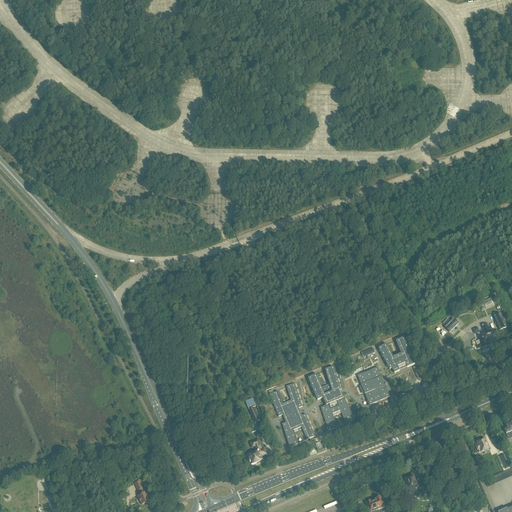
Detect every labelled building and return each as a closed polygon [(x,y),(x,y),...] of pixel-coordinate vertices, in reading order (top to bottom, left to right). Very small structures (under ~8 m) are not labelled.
[(492,300),(492,299),(483,302),(486,308),(494,304),(492,300)] [(505,328),(498,314),(493,316),(500,330),(505,328)] [(459,324),(454,319),(444,328),(449,333),(459,324)] [(479,341),(481,345),(479,346),(480,349),(482,348),(482,349),(490,346),(486,338),(487,337),(486,334),(491,332),(489,330),(486,324),(481,326),(485,335),(482,336),(484,339),(479,341)] [(386,345),(379,349),(390,370),(392,369),(395,374),(400,371),(399,371),(401,370),(407,368),(415,365),(404,338),(396,342),(401,354),(393,358),(386,345)] [(373,348),(362,353),(363,358),(375,353),(373,348)] [(316,375),(308,378),(318,401),(323,398),(324,400),(325,404),(326,404),(326,406),(321,408),(329,431),(337,428),(332,414),(340,411),(346,424),(354,420),(345,398),(344,399),(343,397),(341,393),(340,391),(341,391),(334,368),(325,370),(330,384),(322,388),(316,375)] [(365,373),(358,376),(361,385),(362,386),(365,394),(365,395),(370,406),(390,397),(386,388),(385,386),(381,377),(377,368),(370,371),(365,374),(365,373)] [(270,395),(279,417),(283,415),(284,417),(283,417),(285,421),(286,423),(282,424),(290,447),(298,445),(294,431),(302,427),(307,440),(315,437),(306,415),(302,416),(301,414),(300,410),(299,408),(302,407),(295,384),(287,387),(291,401),(283,404),(278,391),(274,393),(270,395)] [(255,423),(260,421),(254,407),(256,406),(253,399),(246,402),(255,423)] [(266,455),(265,452),(263,452),(258,440),(250,443),(252,448),(255,447),(257,452),(249,456),(251,460),(249,461),(251,465),(264,460),(262,457),(266,455)] [(489,449),(485,440),(477,443),(478,445),(476,446),(478,451),(480,450),(481,452),(489,449)] [(500,457),(506,469),(510,467),(504,455),(500,457)] [(413,476),(406,479),(409,488),(406,489),(408,494),(411,492),(411,493),(416,491),(415,489),(418,487),(417,485),(413,476)] [(140,481),(134,484),(138,492),(143,489),(140,481)] [(428,495),(427,492),(424,487),(423,483),(419,484),(421,488),(419,489),(423,497),(428,495)] [(149,502),(147,497),(148,496),(147,494),(146,494),(145,494),(138,497),(142,505),(149,502)] [(377,500),(374,501),(378,510),(378,511),(383,511),(386,511),(385,508),(385,507),(386,507),(384,503),(383,504),(381,498),(377,500)] [(369,509),(367,510),(367,511),(378,511),(378,510),(374,501),(372,502),(371,502),(367,504),(369,509)]
